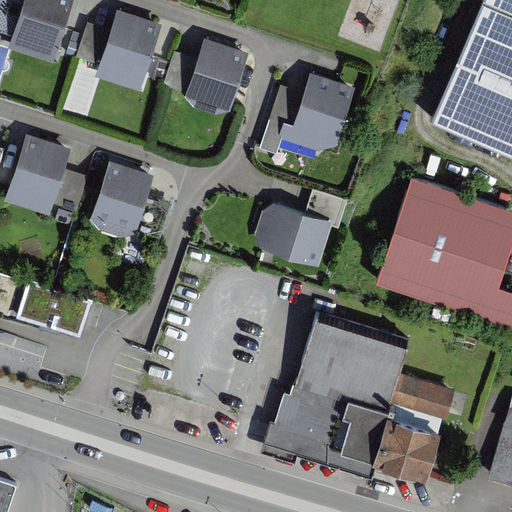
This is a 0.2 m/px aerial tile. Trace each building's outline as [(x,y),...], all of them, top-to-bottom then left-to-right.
[(0,0),(0,29),(13,33),(23,0),(0,0)] [(23,0),(13,33),(9,45),(54,60),(73,0),(23,0)] [(511,0),(481,0),(431,117),(511,151),(511,0)] [(100,63),(96,74),(141,88),(163,20),(118,6),(111,27),(100,63)] [(77,55),(100,63),(111,27),(88,20),(77,55)] [(250,49),(204,35),(198,55),(186,91),(186,93),(194,104),(217,112),(231,107),(250,49)] [(163,83),(186,91),(198,55),(175,48),(163,83)] [(337,143),(355,84),(311,70),(304,90),(294,123),(284,120),(279,135),(319,148),(337,143)] [(294,123),(304,90),(281,83),(271,116),(284,120),(294,123)] [(72,145),(27,130),(5,197),(50,212),(53,201),(65,166),(72,145)] [(155,172),(110,157),(91,216),(100,228),(122,235),(136,230),(137,226),(148,192),(155,172)] [(88,174),(65,166),(53,201),(77,208),(88,174)] [(511,205),(412,173),(377,279),(511,323),(511,285),(500,281),(511,243),(511,205)] [(340,224),(348,198),(313,187),(306,209),(333,218),(332,222),(340,224)] [(148,192),(137,226),(161,234),(172,200),(148,192)] [(260,244),(319,263),(332,222),(333,218),(306,209),(275,199),(263,208),(256,231),(260,244)] [(89,301),(29,280),(17,313),(77,335),(89,301)] [(401,369),(411,336),(318,308),(297,378),(295,383),(388,411),(392,399),(401,369)] [(456,386),(401,369),(392,399),(447,416),(456,386)] [(296,459),(298,453),(372,475),(377,460),(373,459),(388,411),(295,383),(297,378),(295,377),(291,392),(285,390),(276,420),(271,418),(262,449),(296,459)] [(511,395),(489,475),(511,481),(511,395)] [(388,411),(373,459),(377,460),(427,475),(442,427),(388,411)] [(0,511),(7,511),(19,479),(0,472),(0,511)]
